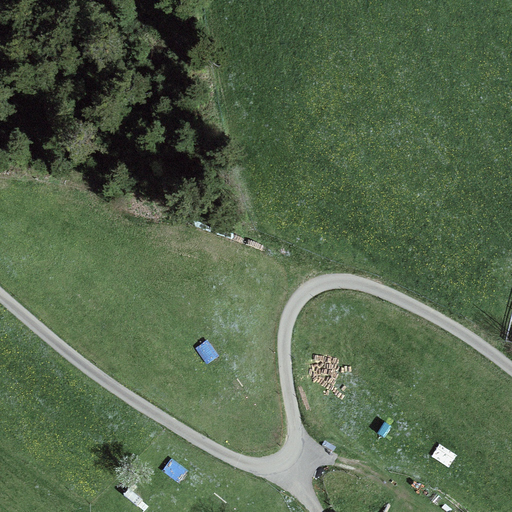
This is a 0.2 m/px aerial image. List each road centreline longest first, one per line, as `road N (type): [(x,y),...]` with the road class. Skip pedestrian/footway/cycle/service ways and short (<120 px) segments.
road 1 (track): [(511,376),(395,297),(356,284),(305,290),(279,354),(294,444),(288,458),(257,469),(182,436),(81,366),(0,296)]
road 2 (track): [(395,511),(294,444)]
